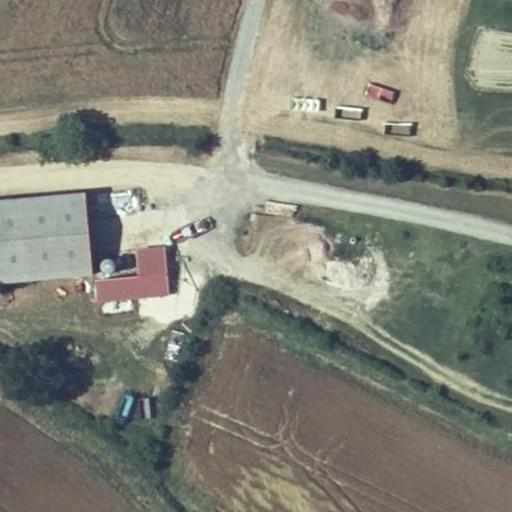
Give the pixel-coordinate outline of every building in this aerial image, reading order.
[(180,173),(202,173),(202,161),(180,161),(180,173)] [(0,281),(93,273),(86,191),(0,197),(0,281)] [(238,220),(236,247),(250,247),(252,220),(238,220)] [(96,302),(170,296),(166,246),(136,249),(139,276),(94,279),(96,302)] [(80,286),(37,287),(37,307),(80,306),(80,286)]
